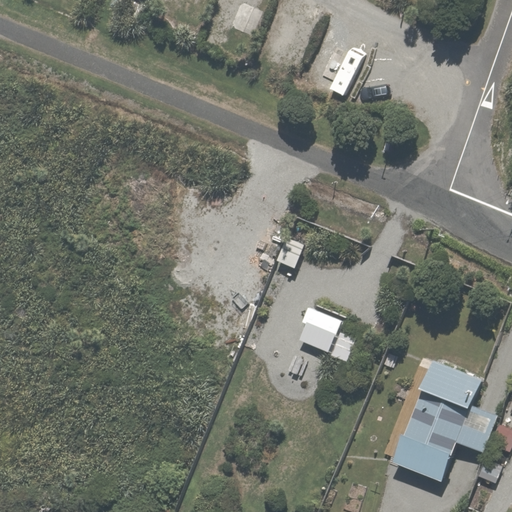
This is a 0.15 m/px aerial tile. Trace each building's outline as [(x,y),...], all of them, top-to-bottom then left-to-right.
[(262,1),(258,0),(226,0),(218,20),(250,33),(262,1)] [(310,241),(291,233),(279,258),(298,267),(310,241)] [(349,314),(314,301),(306,320),(310,322),(303,340),(353,359),(363,332),(345,325),(349,314)] [(487,374),(431,355),(398,458),(453,476),(465,439),(490,448),(503,408),(478,400),(487,374)] [(511,419),(506,417),(495,445),(511,451),(495,492),(511,498),(511,419)]
